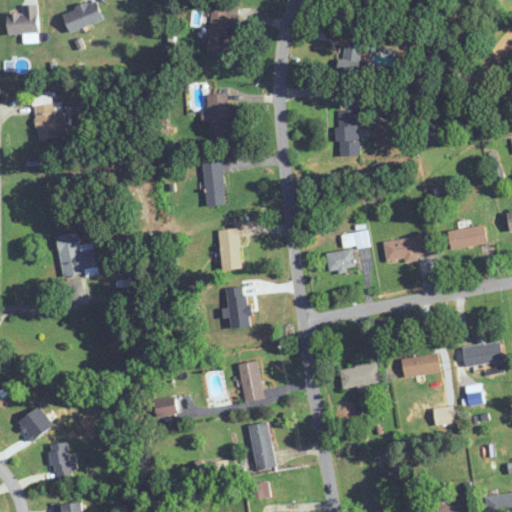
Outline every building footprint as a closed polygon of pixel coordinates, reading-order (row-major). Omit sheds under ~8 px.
[(71,31),(104,18),(96,0),(95,0),(64,13),(71,31)] [(9,13),(9,34),(39,34),(39,4),(23,4),(23,13),(9,13)] [(208,52),(233,54),(235,32),(237,32),(239,14),(213,11),(208,52)] [(341,76),(360,77),(360,46),(341,45),(341,76)] [(38,140),(67,137),(63,102),(53,103),(52,91),(33,93),(38,140)] [(210,118),(228,118),(228,94),(210,94),(210,118)] [(359,110),(338,110),(338,156),(360,155),(359,110)] [(227,204),(222,161),(204,164),(208,206),(227,204)] [(452,250),(488,244),(485,225),(449,231),(452,250)] [(241,269),(241,229),(223,229),(223,269),(241,269)] [(326,253),(330,273),(357,268),(354,247),(369,244),(367,231),(343,235),(346,249),(326,253)] [(57,236),(65,275),(99,268),(95,248),(82,251),(78,232),(57,236)] [(385,242),(388,263),(426,257),(422,235),(385,242)] [(503,362),(501,342),(464,346),(466,366),(503,362)] [(406,378),(442,373),(439,353),(403,359),(406,378)] [(240,364),(245,402),(264,399),(259,361),(240,364)] [(380,383),(377,363),(340,369),(343,389),(380,383)] [(177,413),(175,398),(156,401),(158,416),(177,413)] [(435,408),(437,425),(457,424),(456,407),(435,408)] [(250,426),(258,471),(277,467),(268,422),(250,426)] [(487,511),(511,511),(511,493),(487,494),(487,511)] [(465,511),(465,502),(440,502),(439,511),(465,511)] [(64,503),(64,511),(83,511),(83,503),(64,503)]
